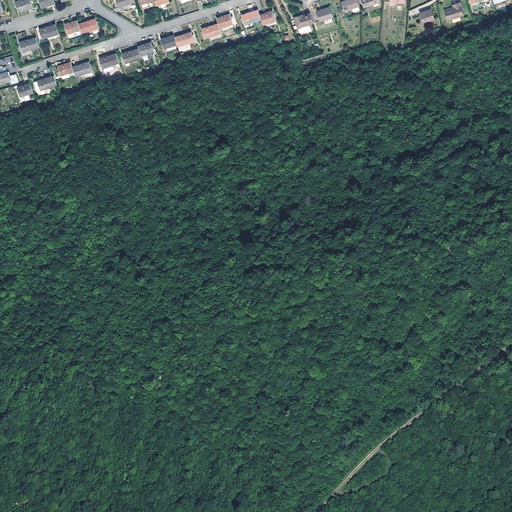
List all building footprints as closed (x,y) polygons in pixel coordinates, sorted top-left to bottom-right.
[(32,5),(30,0),(14,0),(18,10),(32,5)] [(344,11),(360,7),(357,0),(348,0),(342,2),(344,11)] [(361,0),(364,9),(380,4),(378,0),(361,0)] [(461,2),(455,4),(456,7),(454,8),(445,10),(448,21),(464,16),(462,11),(464,10),(461,2)] [(330,7),(317,11),(320,21),(333,17),(330,7)] [(261,15),(259,9),(241,15),(245,25),(262,19),(261,15)] [(274,10),(261,15),(262,19),(264,24),(277,20),(274,10)] [(426,11),(420,13),(424,24),(433,21),(430,11),(427,13),(426,11)] [(230,13),(218,17),(219,23),(221,28),(234,23),(230,13)] [(300,27),(314,23),(310,14),(303,16),(300,17),(299,15),(296,16),(300,27)] [(95,18),(78,23),(80,29),(82,33),(98,27),(95,18)] [(78,23),(77,19),(64,23),(67,33),(80,29),(78,23)] [(42,39),(59,33),(56,23),(39,29),(42,39)] [(221,28),(219,23),(203,28),(206,38),(222,32),(221,28)] [(192,31),(175,36),(177,44),(180,50),(191,47),(190,43),(195,41),(192,31)] [(175,36),(175,34),(161,39),(165,48),(177,44),(175,36)] [(39,46),(36,37),(19,42),(22,52),(39,46)] [(152,41),(139,46),(139,48),(142,55),(155,51),(152,41)] [(142,55),(139,48),(123,53),(126,63),(143,58),(142,55)] [(103,68),(120,62),(117,53),(100,58),(103,68)] [(90,61),(73,67),(74,71),(76,76),(93,70),(90,61)] [(73,67),(71,62),(59,66),(59,69),(57,70),(59,75),(61,74),(62,76),(62,75),(70,73),(74,71),(73,67)] [(0,83),(11,80),(12,84),(19,82),(16,73),(9,75),(7,70),(7,71),(5,66),(0,67),(0,83)] [(41,91),(58,86),(55,75),(38,81),(41,91)] [(41,91),(38,81),(34,82),(37,92),(39,94),(42,95),(47,93),(46,90),(41,91)] [(34,93),(30,82),(18,87),(21,97),(25,95),(27,100),(31,99),(29,94),(34,93)]
